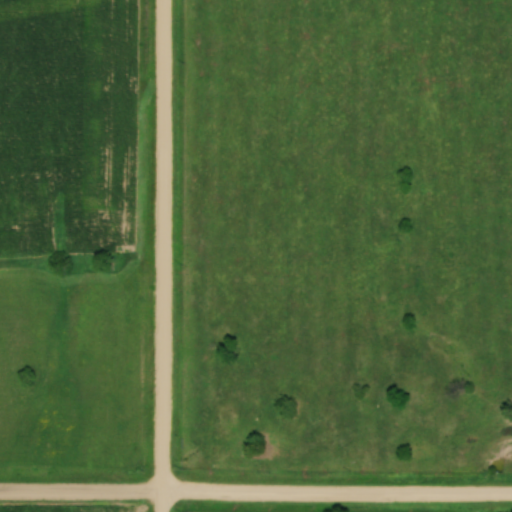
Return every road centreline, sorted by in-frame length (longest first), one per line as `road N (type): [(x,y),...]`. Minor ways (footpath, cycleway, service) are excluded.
road 1 (residential): [(511,493),(0,490)]
road 2 (residential): [(164,511),(166,0)]
